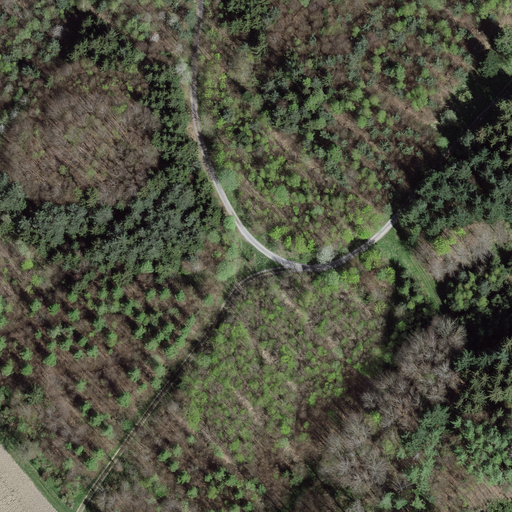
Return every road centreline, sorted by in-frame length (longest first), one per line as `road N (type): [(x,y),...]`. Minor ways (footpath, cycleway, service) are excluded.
road 1 (track): [(394,219),(452,332),(455,372),(419,511)]
road 2 (track): [(399,238),(378,383),(283,511)]
road 3 (track): [(511,82),(380,233),(331,265),(298,266)]
road 4 (track): [(233,292),(78,511)]
road 5 (track): [(244,233),(216,183),(192,107),(199,0)]
road 6 (track): [(0,311),(111,277),(238,278)]
